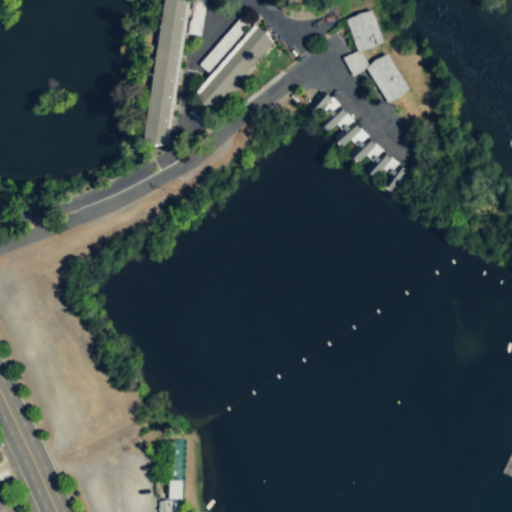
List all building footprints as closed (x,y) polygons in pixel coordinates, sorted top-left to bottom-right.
[(187,0),(162,0),(143,144),(168,147),(187,0)] [(344,22),(358,50),(342,59),(351,77),(367,69),(385,104),(408,92),(389,54),(367,65),(361,53),(385,41),(369,10),(344,22)] [(276,44),(258,26),(194,93),(212,111),(276,44)] [(406,170),(377,143),(365,137),(362,129),(323,91),(322,91),(306,108),(308,114),(316,118),(318,117),(321,125),(326,130),(345,123),(342,130),(333,139),(340,145),(359,140),(360,143),(350,155),(356,160),(370,156),(371,160),(366,170),(373,175),(386,171),(388,175),(383,185),(395,191),(406,170)] [(181,499),(182,479),(169,478),(168,499),(181,499)] [(171,511),(170,500),(165,499),(158,500),(158,501),(158,511),(171,511)]
